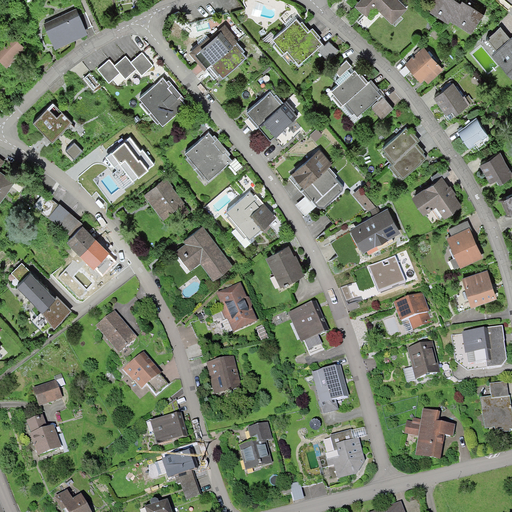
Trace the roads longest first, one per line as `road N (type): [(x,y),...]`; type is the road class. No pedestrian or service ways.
road 1 (residential): [(389,486),(343,319),(313,251),(277,189),(138,17)]
road 2 (residential): [(229,511),(166,316),(140,266),(71,187),(0,139)]
road 3 (residential): [(511,288),(465,177),(402,82),(312,0)]
road 4 (residential): [(0,120),(84,47),(138,17)]
road 5 (residential): [(389,486),(511,458)]
